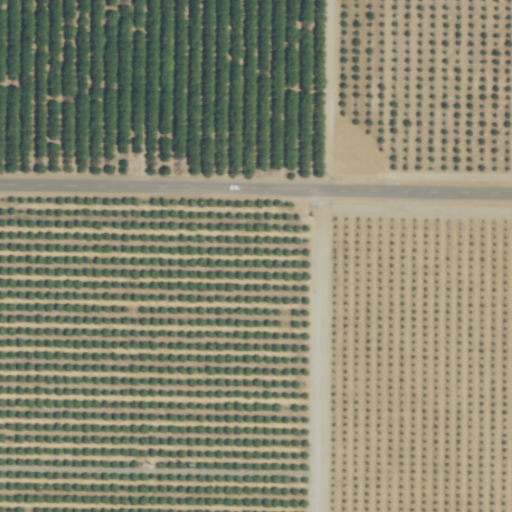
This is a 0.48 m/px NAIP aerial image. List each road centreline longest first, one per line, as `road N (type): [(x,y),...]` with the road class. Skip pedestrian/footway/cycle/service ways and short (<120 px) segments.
road 1 (residential): [(511,224),(0,216)]
road 2 (residential): [(329,511),(334,220)]
